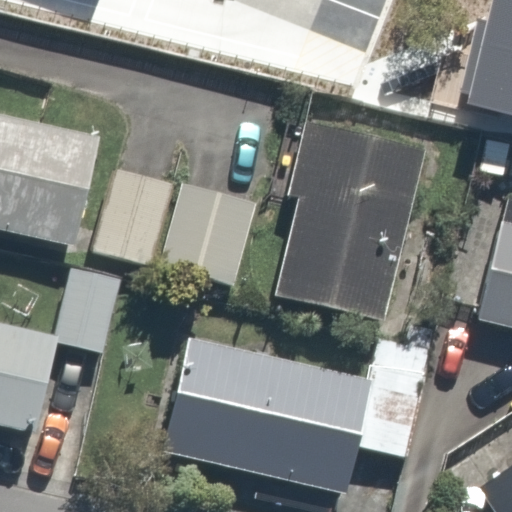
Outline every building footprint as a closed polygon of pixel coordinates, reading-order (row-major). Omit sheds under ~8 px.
[(103,145),(0,121),(0,233),(79,251),(103,145)] [(212,123),(195,186),(254,202),(271,138),(212,123)] [(423,156),(310,130),(273,291),(386,317),(423,156)] [(153,274),(178,190),(118,172),(93,256),(153,274)] [(195,186),(187,184),(165,271),(235,289),(257,203),(254,202),(195,186)] [(511,188),(482,327),(511,334),(511,188)] [(120,281),(69,269),(52,338),(64,341),(104,350),(120,281)] [(431,328),(386,317),(371,382),(185,339),(158,453),(348,497),(358,454),(400,464),(431,328)] [(64,341),(52,338),(0,325),(0,431),(40,441),(64,341)] [(511,511),(511,468),(478,490),(491,511),(511,511)]
